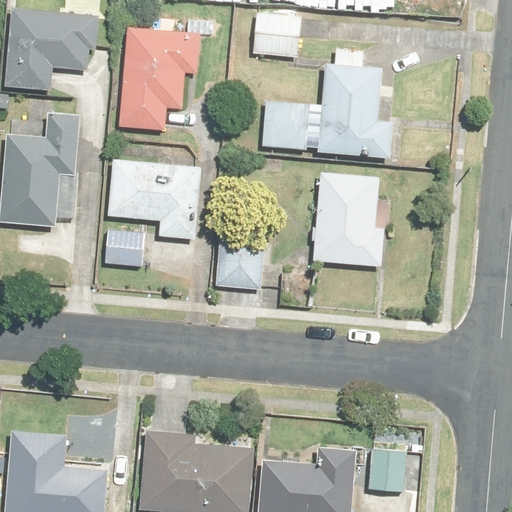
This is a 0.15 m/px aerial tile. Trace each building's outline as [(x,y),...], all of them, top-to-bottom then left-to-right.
[(92,56),(96,56),(96,53),(101,54),(101,50),(104,20),(91,18),(14,12),(7,89),(52,92),(54,73),(90,76),(92,56)] [(304,19),(259,15),(256,55),(301,59),(304,19)] [(203,36),(130,31),(123,128),(166,132),(168,108),(184,109),(187,74),(201,75),(203,36)] [(320,153),(395,161),(399,125),(381,124),(386,72),(362,69),(364,54),(340,52),(339,67),(329,66),(325,109),(269,103),(265,148),(320,153)] [(84,117),(51,115),(50,140),(10,137),(4,225),(58,229),(62,176),(79,177),(84,117)] [(202,170),(116,163),(112,216),(165,220),(163,238),(196,241),(202,170)] [(384,180),(322,176),(315,263),(384,268),(387,230),(380,229),(384,180)] [(150,235),(108,231),(105,265),(147,269),(150,235)] [(265,248),(221,245),(218,288),(262,291),(265,248)] [(103,511),(107,471),(68,468),(70,439),(14,435),(8,511),(103,511)] [(196,438),(147,436),(142,511),(248,511),(251,450),(196,447),(196,438)] [(407,449),(374,447),(372,491),(405,492),(407,449)] [(261,511),(354,511),(360,453),(321,449),(320,467),(265,463),(261,511)]
